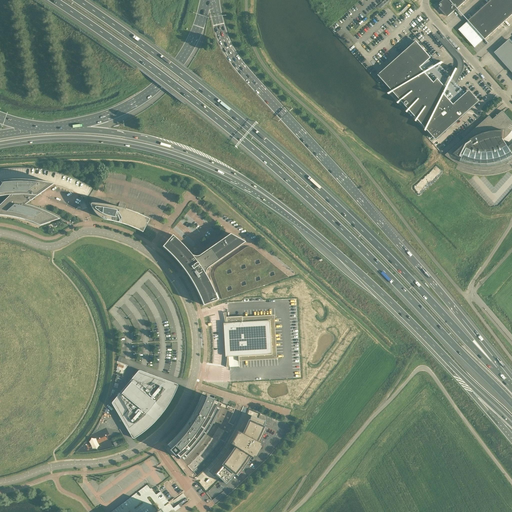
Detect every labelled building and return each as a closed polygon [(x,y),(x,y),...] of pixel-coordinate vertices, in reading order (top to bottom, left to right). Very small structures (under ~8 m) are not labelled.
[(457,8),(449,0),(444,0),(440,4),(441,4),(439,5),(441,7),(440,8),(448,17),(457,8)] [(461,5),(456,0),(449,0),(457,8),(458,10),(459,10),(457,9),(461,5)] [(500,9),(491,0),(488,3),(496,13),(500,9)] [(504,6),(498,0),(491,0),(500,9),(504,6)] [(488,3),(484,7),(492,16),(496,13),(488,3)] [(511,15),(504,6),(500,9),(508,18),(511,15)] [(484,7),(480,10),(488,20),(492,16),(484,7)] [(508,18),(500,9),(496,13),(504,22),(508,18)] [(480,10),(476,14),(484,23),(488,20),(480,10)] [(496,13),(492,16),(500,25),(504,22),(496,13)] [(484,23),(476,14),(472,17),(480,27),(484,23)] [(492,16),(488,20),(496,29),(500,25),(492,16)] [(468,21),(476,30),(480,27),(472,17),(468,21)] [(468,21),(467,19),(468,21),(459,30),(475,47),(484,39),(485,40),(486,40),(485,39),(476,30),(468,21)] [(496,29),(488,20),(484,23),(493,32),(496,29)] [(484,23),(480,27),(489,36),(493,32),(484,23)] [(489,36),(480,27),(476,30),(485,39),(489,36)] [(384,70),(378,75),(384,81),(386,84),(393,92),(401,101),(409,110),(418,120),(431,135),(436,140),(479,101),(469,90),(466,94),(456,83),(454,80),(442,67),(440,65),(432,56),(431,57),(416,41),(409,48),(408,46),(405,48),(406,50),(384,70)] [(511,43),(510,41),(496,53),(501,58),(500,59),(502,61),(502,60),(511,71),(511,43)] [(511,121),(502,111),(493,120),(489,116),(464,138),(461,135),(461,134),(441,151),(446,156),(452,161),(459,165),(466,168),(473,169),(481,170),(489,170),(496,169),(504,167),(511,164),(511,163),(511,144),(511,145),(510,146),(508,147),(503,140),(504,139),(506,138),(507,137),(508,136),(509,134),(510,133),(511,132),(511,131),(511,130),(511,121)] [(26,204),(37,196),(54,184),(53,184),(45,182),(37,181),(29,180),(21,180),(13,180),(5,180),(0,181),(0,196),(1,196),(6,196),(10,195),(0,205),(0,215),(4,216),(9,216),(14,217),(18,218),(21,219),(25,220),(28,221),(31,222),(35,223),(40,226),(60,219),(55,216),(50,213),(46,212),(43,210),(37,208),(33,206),(30,205),(26,204)] [(94,189),(87,198),(90,200),(96,190),(94,189)] [(120,225),(121,224),(125,225),(129,226),(133,228),(143,232),(149,219),(146,217),(142,215),(137,213),(132,211),(126,210),(124,209),(119,207),(114,206),(109,205),(104,204),(98,204),(92,203),(89,203),(93,210),(94,211),(95,213),(96,214),(97,215),(99,217),(100,217),(102,218),(103,219),(105,220),(107,220),(112,221),(114,222),(113,223),(120,225)] [(208,268),(239,246),(245,242),(230,234),(200,255),(199,255),(198,256),(197,256),(195,256),(194,256),(193,255),(192,254),(191,254),(188,251),(185,246),(180,242),(175,237),(172,235),(163,247),(165,249),(166,250),(171,254),(174,258),(177,261),(178,262),(179,263),(181,266),(183,269),(186,272),(189,277),(190,278),(190,279),(194,285),(197,292),(201,299),(203,305),(218,300),(215,293),(212,286),(209,281),(208,279),(207,276),(206,275),(206,273),(206,272),(206,271),(206,270),(207,270),(208,270),(209,270),(209,269),(209,268),(208,268)] [(222,300),(287,278),(250,248),(211,271),(209,274),(209,277),(222,300)] [(226,313),(223,313),(223,316),(224,318),(226,318),(226,326),(226,330),(226,334),(227,337),(227,341),(227,345),(227,349),(227,353),(227,357),(228,357),(228,353),(229,353),(228,340),(237,340),(238,356),(272,354),(270,320),(242,322),(242,317),(242,316),(226,317),(226,313)] [(112,404),(132,438),(133,438),(134,438),(150,426),(164,411),(172,399),(178,386),(178,385),(177,385),(177,384),(139,370),(138,371),(112,402),(112,403),(112,404)] [(117,375),(115,381),(120,384),(123,378),(117,375)] [(168,445),(171,448),(170,450),(175,456),(176,454),(180,458),(179,458),(180,458),(184,455),(186,457),(186,458),(190,454),(189,453),(192,451),(197,444),(202,438),(207,431),(211,424),(215,417),(217,413),(218,413),(220,408),(219,408),(216,407),(219,402),(218,402),(213,400),(214,399),(207,396),(206,397),(201,396),(202,395),(201,395),(199,400),(197,405),(195,409),(190,416),(188,420),(186,424),(181,429),(179,433),(176,436),(172,440),(167,445),(168,445)] [(265,421),(258,418),(251,415),(250,417),(249,420),(248,423),(247,424),(246,427),(245,429),(243,433),(238,431),(237,434),(235,437),(233,440),(232,442),(231,441),(230,444),(228,446),(226,449),(223,453),(222,455),(220,457),(219,459),(217,461),(214,465),(211,467),(208,471),(214,477),(216,475),(226,484),(235,474),(238,476),(239,473),(241,471),(243,469),(245,466),(247,464),(248,461),(251,457),(254,458),(256,456),(259,451),(261,447),(263,444),(260,442),(262,438),(263,436),(265,432),(266,428),(263,426),(265,421)] [(92,446),(111,438),(108,431),(97,436),(98,438),(90,441),(90,443),(86,444),(88,448),(92,446)]
